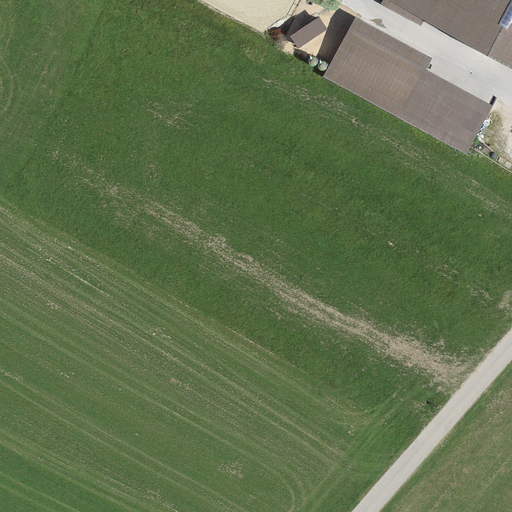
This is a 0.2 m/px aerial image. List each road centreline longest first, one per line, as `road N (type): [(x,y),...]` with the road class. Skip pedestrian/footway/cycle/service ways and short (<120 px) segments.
road 1 (unclassified): [(511,342),(359,511)]
road 2 (unknown): [(511,84),(370,0)]
